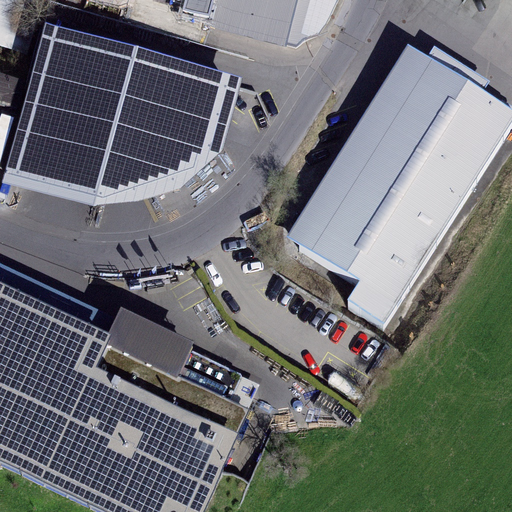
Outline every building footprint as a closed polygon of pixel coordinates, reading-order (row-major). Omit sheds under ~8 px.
[(1,0),(0,4),(0,48),(26,55),(39,6),(17,0),(1,0)] [(299,0),(185,0),(181,15),(287,43),(299,0)] [(260,97),(55,39),(11,195),(104,224),(177,210),(210,195),(237,167),(260,97)] [(511,142),(511,114),(414,52),(291,243),(364,290),(350,312),(387,336),(511,142)] [(200,360),(0,266),(0,475),(78,511),(187,511),(195,498),(216,508),(259,418),(188,385),(200,360)]
